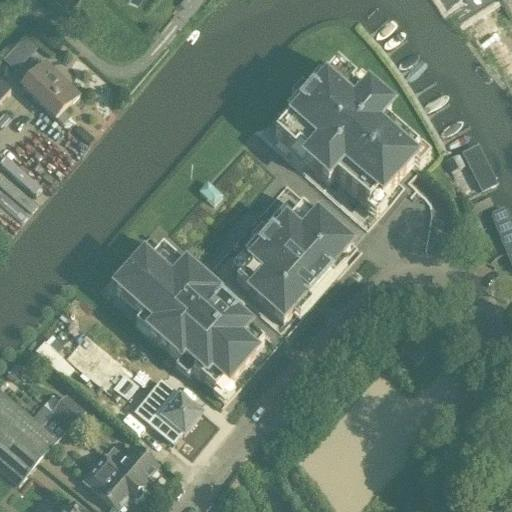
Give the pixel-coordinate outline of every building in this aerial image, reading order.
[(54,123),(77,99),(45,67),(21,92),(54,123)] [(350,94),(354,89),(335,73),(320,89),(316,85),(306,98),(310,102),(300,113),(295,109),(284,122),(289,125),(274,142),(293,159),(297,154),(309,164),(305,169),(327,189),(333,182),(367,212),(376,203),(380,207),(397,188),(393,184),(416,157),(382,127),(389,120),(366,100),(362,105),(350,94)] [(0,105),(8,96),(0,88),(0,105)] [(500,191),(477,148),(443,164),(456,210),(500,191)] [(491,287),(511,279),(511,224),(507,212),(462,225),(466,238),(466,270),(491,287)] [(327,279),(349,255),(302,213),(285,231),(277,223),(266,236),(270,240),(259,253),(255,248),(243,261),(252,269),(235,287),(283,329),(304,305),(307,307),(330,281),(327,279)] [(161,254),(148,270),(143,266),(116,297),(156,332),(149,340),(180,367),(184,362),(196,373),(192,378),(214,397),(223,387),(228,391),(254,361),(253,360),(263,349),(233,322),(235,319),(161,254)] [(417,366),(428,354),(412,339),(400,351),(417,366)] [(124,381),(114,394),(127,404),(137,392),(124,381)] [(200,419),(198,417),(178,401),(178,402),(160,387),(134,418),(171,449),(180,438),(183,440),(200,419)] [(0,396),(0,475),(18,491),(57,446),(0,396)] [(51,417),(71,434),(85,417),(65,401),(51,417)] [(118,472),(141,491),(158,472),(135,453),(118,472)] [(142,492),(118,472),(110,466),(88,490),(97,497),(95,498),(110,511),(121,511),(128,505),(131,507),(132,505),(136,505),(141,500),(140,495),(142,492)]
